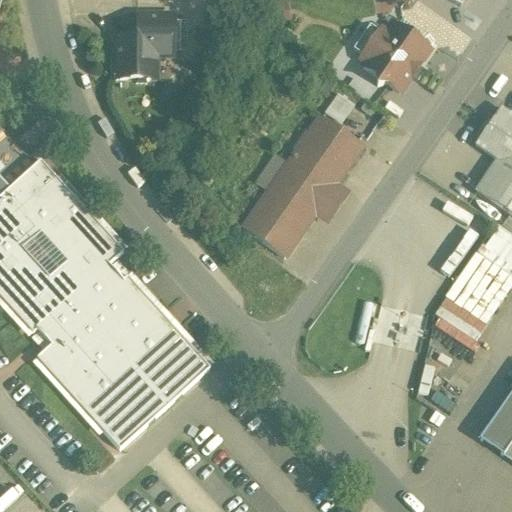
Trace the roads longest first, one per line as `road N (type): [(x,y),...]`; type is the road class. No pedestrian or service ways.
road 1 (residential): [(42,0),(107,167),(268,355)]
road 2 (residential): [(268,355),(361,235),(511,13)]
road 3 (residential): [(268,355),(412,511)]
